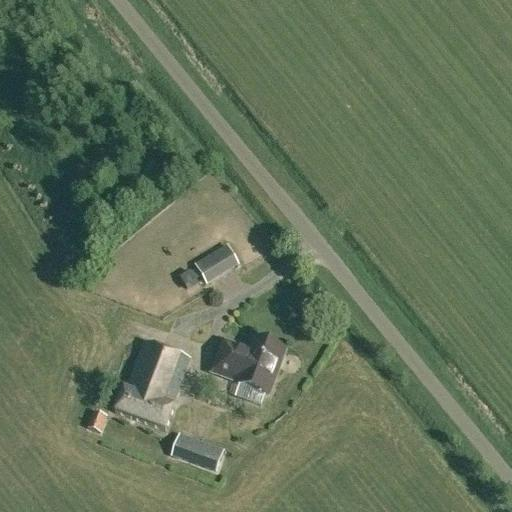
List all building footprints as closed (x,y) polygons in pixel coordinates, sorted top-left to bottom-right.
[(207,285),(238,266),(227,249),(196,267),(207,285)] [(268,397),(285,353),(256,341),(250,356),(224,345),(212,375),(239,385),(238,386),(268,397)] [(173,408),(190,361),(145,344),(127,390),(125,390),(115,414),(166,433),(175,409),(173,408)] [(102,435),(108,419),(107,418),(94,414),(88,430),(102,435)] [(179,437),(172,458),(209,471),(217,474),(224,453),(179,437)]
